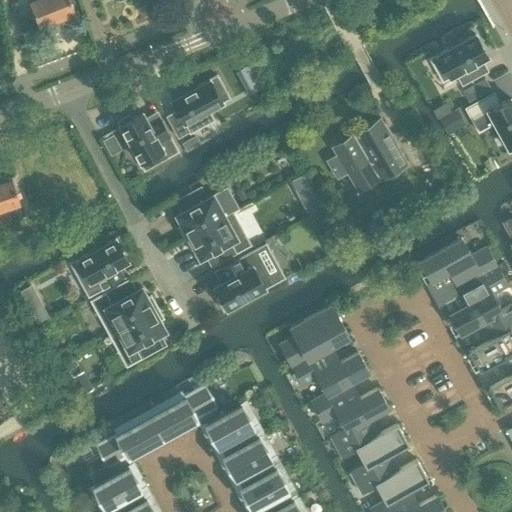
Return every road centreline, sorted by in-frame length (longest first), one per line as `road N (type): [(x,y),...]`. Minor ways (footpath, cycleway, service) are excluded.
road 1 (residential): [(437,453),(492,425),(416,288),(366,314),(387,354)]
road 2 (residential): [(83,91),(187,299)]
road 3 (residential): [(179,511),(158,473),(203,454),(235,511)]
road 4 (residential): [(83,91),(217,34)]
